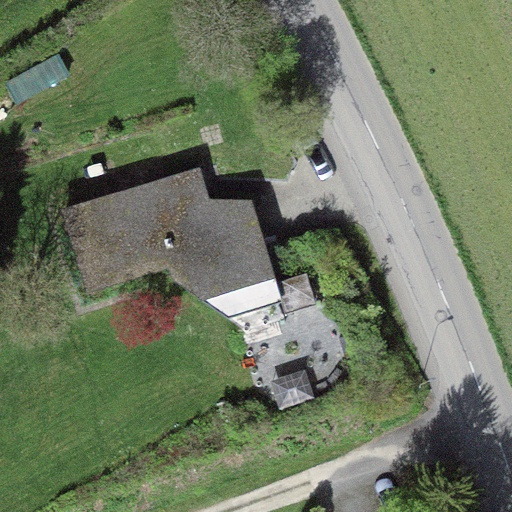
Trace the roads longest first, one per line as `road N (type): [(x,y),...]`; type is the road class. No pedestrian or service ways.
road 1 (tertiary): [(303,0),(383,156),(511,479)]
road 2 (track): [(221,511),(487,409)]
